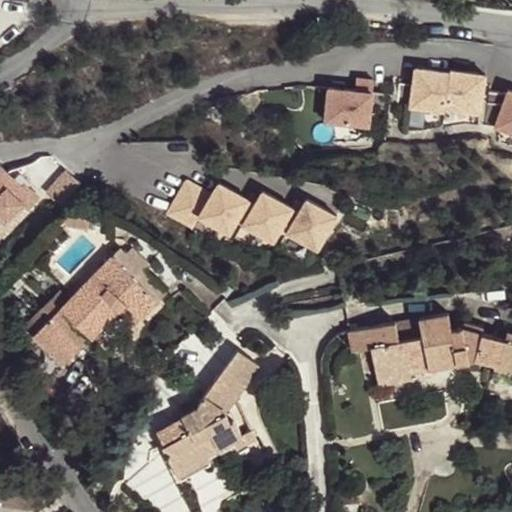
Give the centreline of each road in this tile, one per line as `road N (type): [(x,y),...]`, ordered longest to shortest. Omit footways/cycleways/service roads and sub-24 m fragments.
road 1 (residential): [(511,46),(314,61),(217,83),(107,133),(99,152),(110,164),(216,161),(289,190)]
road 2 (residential): [(325,511),(313,330),(243,305)]
road 3 (residential): [(288,0),(67,23)]
road 4 (residential): [(511,30),(342,0)]
road 5 (residential): [(83,511),(0,381)]
